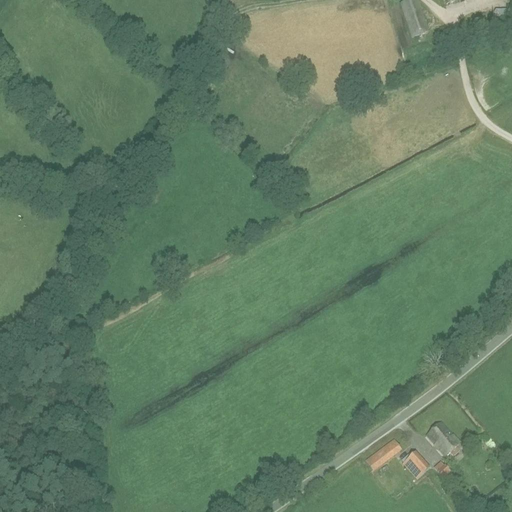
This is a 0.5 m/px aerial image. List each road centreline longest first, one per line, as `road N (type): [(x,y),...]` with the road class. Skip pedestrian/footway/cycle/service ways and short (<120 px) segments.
road 1 (track): [(0,340),(36,303),(90,207),(122,183),(226,22),(270,0)]
road 2 (unclassified): [(265,511),(511,326)]
road 3 (track): [(511,138),(475,109),(454,30),(423,0)]
